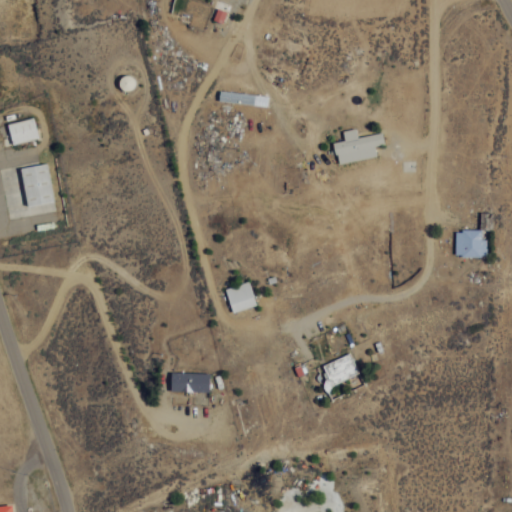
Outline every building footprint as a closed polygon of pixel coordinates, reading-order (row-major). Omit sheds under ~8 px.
[(225,10),(216,7),(212,19),(221,22),(225,10)] [(117,81),(118,84),(119,87),(120,89),(123,90),(126,91),(128,90),(131,89),(133,87),(134,85),(135,82),(134,79),(133,76),(130,74),(128,73),(125,73),(122,74),(120,76),(118,78),(117,81)] [(31,116),(6,123),(12,143),(37,136),(31,116)] [(357,136),(356,127),(342,130),(344,139),(333,141),(337,162),(376,156),(374,145),(384,143),(382,131),(357,136)] [(45,162),(18,167),(24,204),(52,199),(45,162)] [(455,255),(486,256),(487,237),(480,237),(481,229),(455,229),(455,255)] [(256,304),(248,280),(224,288),(232,312),(256,304)] [(359,373),(350,352),(318,365),(327,386),(359,373)] [(170,390),(208,391),(209,372),(170,371),(170,390)] [(11,511),(10,503),(0,504),(0,511),(11,511)]
